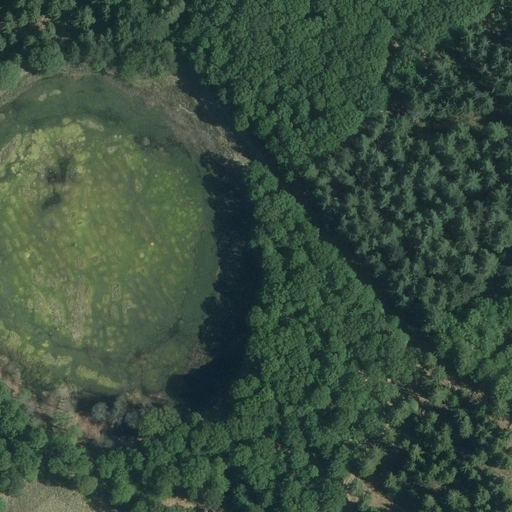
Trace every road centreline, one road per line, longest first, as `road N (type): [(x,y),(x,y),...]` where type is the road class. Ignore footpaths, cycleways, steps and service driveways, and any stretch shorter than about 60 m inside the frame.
road 1 (track): [(338,511),(422,356),(128,0)]
road 2 (track): [(511,264),(422,356),(511,416)]
